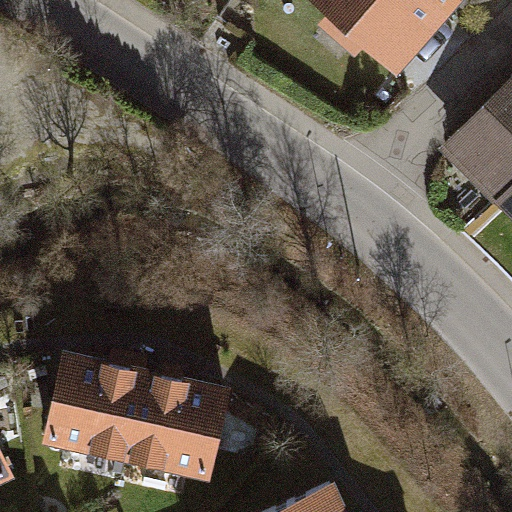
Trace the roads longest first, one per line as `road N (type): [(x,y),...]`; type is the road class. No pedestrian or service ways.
road 1 (tertiary): [(43,0),(351,209)]
road 2 (residential): [(351,209),(427,117),(511,36)]
road 3 (tertiary): [(351,209),(459,308),(511,370)]
